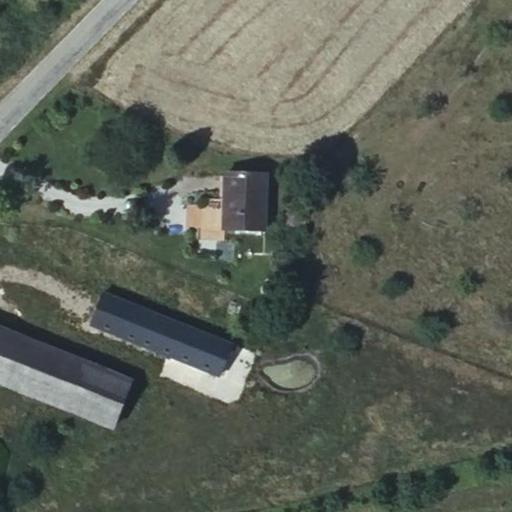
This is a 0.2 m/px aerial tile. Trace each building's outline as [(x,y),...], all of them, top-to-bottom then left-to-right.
[(268,175),(226,173),(225,231),(267,232),(268,175)] [(304,213),(290,212),(290,233),(305,233),(303,220),(304,213)] [(219,374),(232,341),(102,289),(92,323),(219,374)] [(40,398),(58,351),(36,342),(0,327),(0,382),(4,384),(40,398)] [(140,437),(160,391),(133,381),(81,360),(58,351),(40,398),(80,414),(140,437)]
